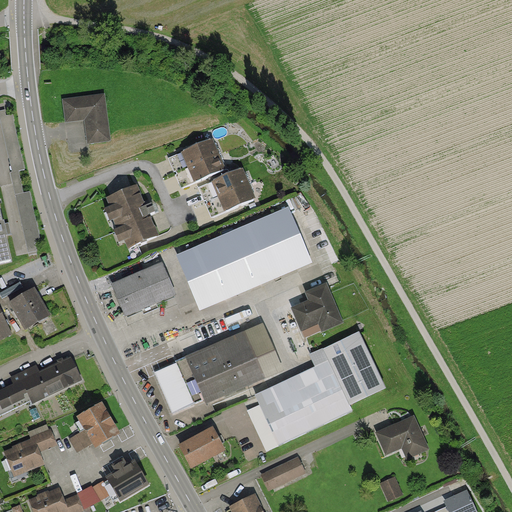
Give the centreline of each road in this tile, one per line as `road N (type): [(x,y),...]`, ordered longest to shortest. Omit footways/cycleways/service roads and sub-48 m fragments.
road 1 (track): [(511,482),(317,149),(275,106),(184,45),(127,28),(24,19)]
road 2 (primary): [(28,85),(50,198),(76,275),(196,511)]
